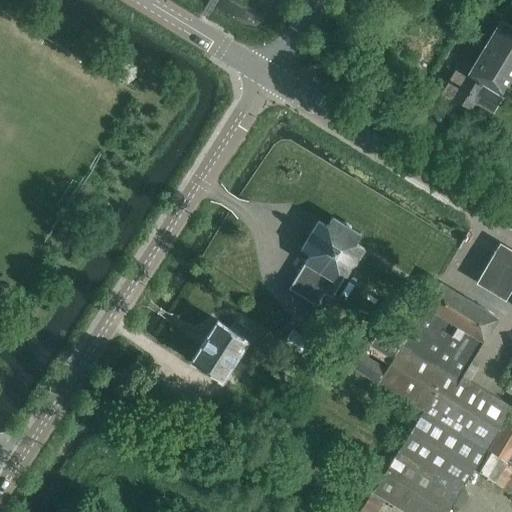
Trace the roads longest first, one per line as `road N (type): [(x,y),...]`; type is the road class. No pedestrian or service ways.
road 1 (unclassified): [(0,491),(267,79)]
road 2 (tertiary): [(511,224),(267,79)]
road 3 (tertiary): [(267,79),(142,0)]
